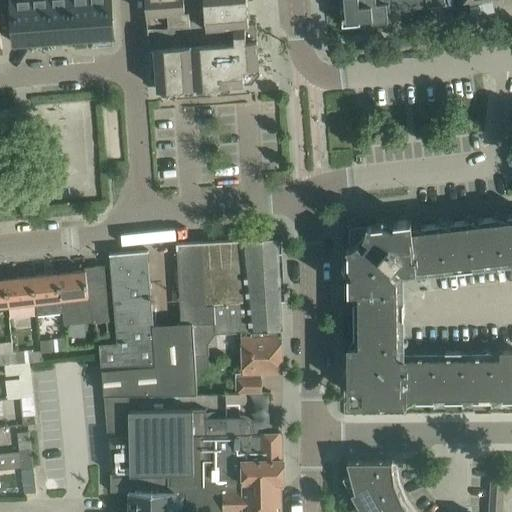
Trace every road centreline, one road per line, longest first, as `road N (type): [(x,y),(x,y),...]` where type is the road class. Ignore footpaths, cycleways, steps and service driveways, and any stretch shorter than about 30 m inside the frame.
road 1 (residential): [(310,188),(494,159),(508,60)]
road 2 (residential): [(310,433),(310,188)]
road 3 (residential): [(310,433),(511,434)]
road 4 (residential): [(316,74),(329,80),(508,60)]
road 5 (residential): [(144,215),(273,201),(310,188)]
road 6 (residential): [(144,215),(133,65)]
road 7 (residential): [(0,245),(107,235),(144,215)]
road 8 (residential): [(12,77),(133,65)]
